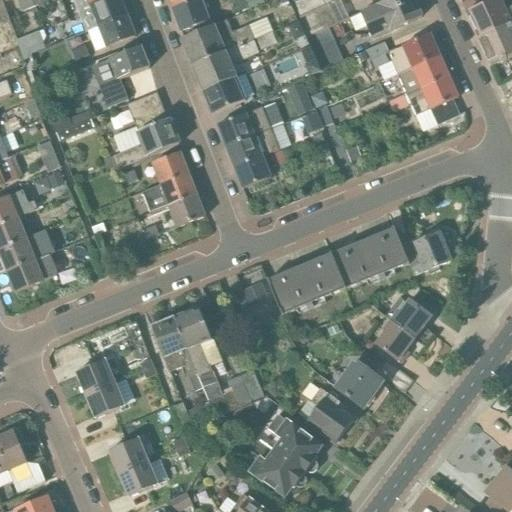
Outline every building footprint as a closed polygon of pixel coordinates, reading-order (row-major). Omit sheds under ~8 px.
[(0,0),(0,36),(6,52),(19,47),(3,3),(4,3),(2,0),(0,0)] [(16,0),(22,13),(35,8),(32,0),(16,0)] [(98,29),(127,17),(120,0),(106,0),(90,7),(83,9),(80,14),(86,32),(98,28),(98,29)] [(169,0),(173,11),(202,0),(201,0),(169,0)] [(181,33),(210,22),(202,0),(173,11),(181,33)] [(263,0),(245,0),(250,10),(265,4),(263,0)] [(289,0),(276,0),(274,1),(278,10),(291,5),(289,0)] [(337,0),(299,0),(292,3),(307,38),(329,29),(338,24),(329,4),(337,0)] [(393,0),(361,14),(372,40),(422,18),(414,0),(393,0)] [(511,0),(498,0),(467,15),(479,40),(511,25),(511,24),(511,0)] [(98,29),(106,50),(135,38),(127,17),(98,29)] [(182,41),(192,67),(254,41),(248,27),(232,34),(227,23),(182,41)] [(479,40),(491,67),(511,57),(511,24),(511,25),(479,40)] [(397,75),(439,56),(430,36),(389,54),(388,54),(397,75)] [(17,41),(19,47),(24,60),(35,56),(28,37),(17,41)] [(312,50),(316,61),(339,52),(334,40),(312,50)] [(203,93),(237,78),(232,66),(259,55),(254,41),(192,67),(203,93)] [(388,54),(389,54),(385,43),(364,52),(365,53),(368,60),(369,63),(371,62),(375,71),(390,66),(386,56),(388,54)] [(85,46),(72,51),(76,62),(89,57),(85,46)] [(128,100),(120,80),(150,70),(142,49),(93,67),(108,108),(128,100)] [(339,52),(316,61),(321,72),(344,62),(339,52)] [(368,60),(365,53),(357,57),(360,63),(368,60)] [(407,96),(449,77),(439,56),(397,75),(407,96)] [(321,72),(316,61),(306,66),(310,77),(321,72)] [(407,96),(409,99),(416,117),(430,111),(437,127),(465,115),(465,114),(460,116),(453,101),(458,99),(449,77),(407,96)] [(213,117),(247,103),(237,78),(203,93),(213,117)] [(7,81),(0,84),(0,99),(12,95),(7,81)] [(56,94),(51,83),(40,87),(44,99),(56,94)] [(108,174),(161,153),(180,146),(170,121),(168,122),(157,94),(127,106),(136,128),(114,137),(121,153),(103,161),(108,174)] [(404,97),(389,103),(393,113),(408,107),(404,97)] [(24,104),(30,119),(40,115),(34,100),(24,104)] [(317,110),(324,129),(333,125),(327,107),(317,110)] [(218,126),(226,148),(270,130),(262,109),(218,126)] [(89,112),(69,120),(72,127),(92,120),(89,112)] [(72,127),(55,134),(59,143),(95,129),(92,120),(72,127)] [(262,158),(279,152),(270,130),(226,148),(235,169),(262,158)] [(0,163),(9,160),(8,158),(0,139),(0,138),(0,163)] [(357,147),(346,151),(351,163),(361,159),(357,147)] [(287,165),(282,152),(268,158),(273,171),(287,165)] [(161,187),(189,176),(180,154),(153,165),(161,187)] [(0,163),(0,188),(5,186),(19,180),(22,175),(14,156),(8,158),(9,160),(0,163)] [(262,158),(235,169),(243,191),(271,180),(264,161),(262,158)] [(57,163),(45,168),(48,176),(60,170),(57,163)] [(135,171),(119,177),(123,188),(138,182),(135,171)] [(48,178),(53,191),(65,186),(60,173),(48,178)] [(169,208),(197,197),(189,176),(161,187),(169,208)] [(141,191),(146,211),(159,208),(154,188),(141,191)] [(0,201),(0,226),(19,219),(26,216),(35,212),(32,205),(29,206),(23,192),(0,201)] [(197,197),(169,208),(178,229),(205,218),(197,197)] [(29,224),(26,216),(19,219),(22,226),(29,224)] [(0,226),(0,251),(27,240),(22,226),(19,219),(0,226)] [(155,227),(142,231),(146,242),(159,237),(155,227)] [(345,292),(409,266),(401,246),(394,230),(331,256),(345,292)] [(411,270),(420,267),(423,274),(451,263),(438,231),(412,242),(401,246),(409,266),(411,270)] [(0,254),(7,272),(35,260),(27,240),(0,251),(0,254)] [(43,257),(35,260),(7,272),(16,294),(43,283),(43,282),(57,277),(50,258),(49,256),(44,258),(43,257)] [(282,318),(345,292),(331,256),(267,282),(282,318)] [(242,292),(249,309),(268,301),(261,284),(242,292)] [(390,322),(415,340),(433,315),(422,307),(421,309),(409,299),(399,313),(398,312),(390,322)] [(213,341),(211,341),(198,310),(174,320),(196,375),(195,375),(201,390),(207,404),(214,420),(258,401),(264,399),(254,372),(231,381),(213,341)] [(184,367),(194,393),(201,390),(195,375),(196,375),(174,320),(151,329),(151,330),(152,330),(169,373),(184,367)] [(384,334),(375,346),(401,365),(409,354),(406,352),(415,340),(390,322),(382,332),(384,334)] [(337,326),(328,330),(331,337),(340,333),(337,326)] [(151,360),(140,365),(143,372),(154,368),(151,360)] [(379,369),(389,382),(404,394),(413,383),(398,370),(385,360),(379,369)] [(106,362),(76,374),(86,397),(115,385),(106,362)] [(353,362),(334,388),(363,409),(382,383),(353,362)] [(154,368),(143,372),(146,380),(157,375),(154,368)] [(115,385),(86,397),(96,420),(125,408),(115,385)] [(320,390),(300,416),(337,444),(353,422),(341,413),(345,408),(320,390)] [(193,429),(183,403),(171,408),(180,434),(193,429)] [(214,420),(207,404),(199,408),(206,423),(214,420)] [(259,442),(305,476),(317,460),(314,458),(322,448),(285,422),(284,424),(277,419),(259,442)] [(14,433),(0,438),(0,451),(9,472),(27,464),(14,433)] [(173,444),(176,451),(188,447),(184,439),(173,444)] [(109,453),(119,476),(148,463),(139,440),(109,453)] [(250,470),(249,473),(285,499),(292,489),(294,491),(305,476),(259,442),(243,465),(250,470)] [(176,451),(180,459),(191,454),(188,447),(176,451)] [(0,475),(9,472),(0,451),(0,475)] [(148,463),(119,476),(129,499),(158,486),(148,463)] [(224,477),(217,466),(206,474),(213,484),(224,477)] [(511,511),(511,474),(506,470),(486,494),(507,511),(511,511)] [(187,494),(170,502),(174,511),(181,511),(193,507),(187,494)] [(193,494),(188,496),(192,504),(197,502),(193,494)] [(264,511),(248,500),(242,495),(230,511),(264,511)] [(52,511),(47,498),(28,506),(14,511),(11,511),(52,511)]
